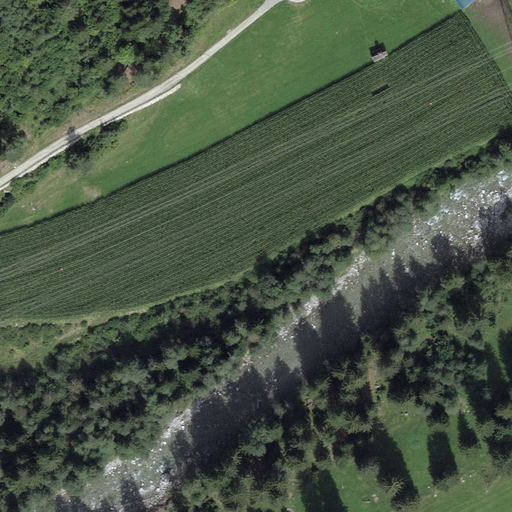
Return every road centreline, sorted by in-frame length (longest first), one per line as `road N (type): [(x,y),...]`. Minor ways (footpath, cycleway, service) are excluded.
road 1 (track): [(0,179),(216,47),(274,0)]
road 2 (track): [(32,159),(36,143),(187,0)]
